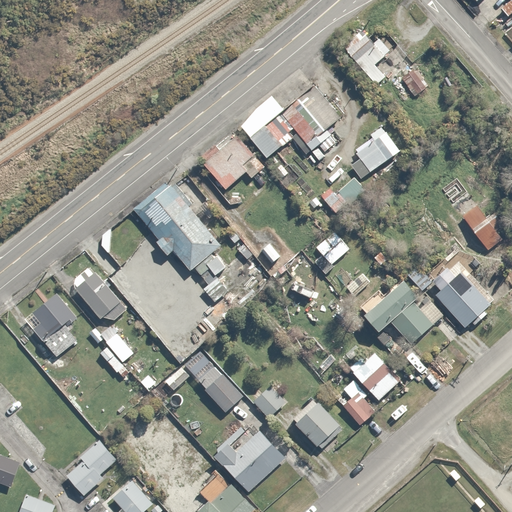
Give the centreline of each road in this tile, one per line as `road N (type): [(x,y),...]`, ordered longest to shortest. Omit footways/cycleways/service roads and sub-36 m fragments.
road 1 (primary): [(339,0),(0,273)]
road 2 (residential): [(324,511),(511,346)]
